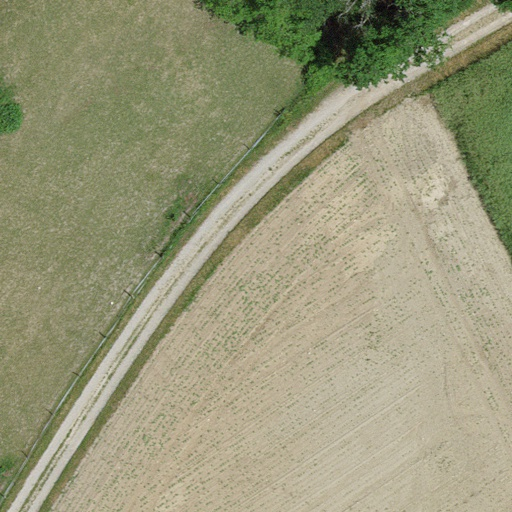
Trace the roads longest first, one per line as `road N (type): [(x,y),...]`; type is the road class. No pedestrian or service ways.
road 1 (track): [(23,511),(140,327),(232,210),(336,115),(511,8)]
road 2 (track): [(380,84),(511,328)]
